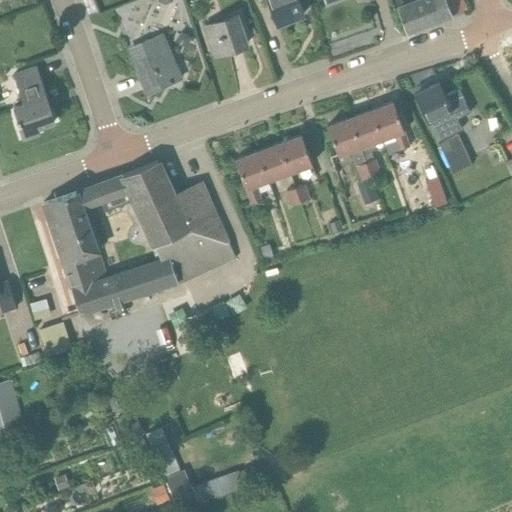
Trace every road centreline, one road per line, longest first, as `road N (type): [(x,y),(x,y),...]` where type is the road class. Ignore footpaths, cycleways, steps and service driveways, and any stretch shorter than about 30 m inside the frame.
road 1 (unclassified): [(117,157),(480,34)]
road 2 (residential): [(117,157),(63,0)]
road 3 (unclassified): [(0,199),(117,157)]
